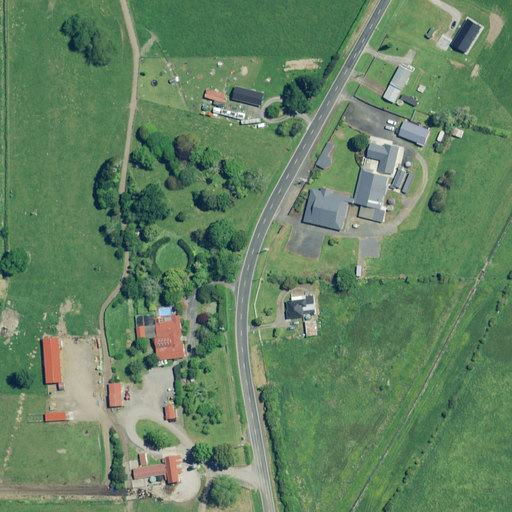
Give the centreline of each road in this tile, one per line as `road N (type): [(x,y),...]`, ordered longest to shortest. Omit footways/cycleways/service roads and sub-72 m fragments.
road 1 (tertiary): [(384,0),(272,202),(249,263),(242,361),(269,511)]
road 2 (track): [(337,511),(396,419),(511,195)]
